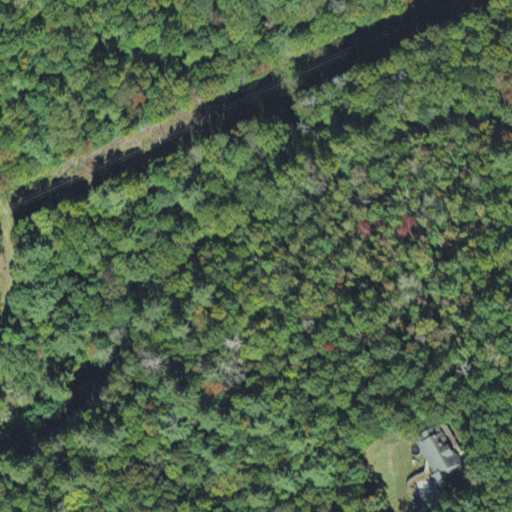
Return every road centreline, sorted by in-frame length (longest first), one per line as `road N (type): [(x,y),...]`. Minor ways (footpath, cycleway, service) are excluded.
road 1 (residential): [(511,125),(445,119),(341,184),(210,247),(97,387),(0,475)]
road 2 (residential): [(250,222),(212,136),(190,32),(193,0)]
